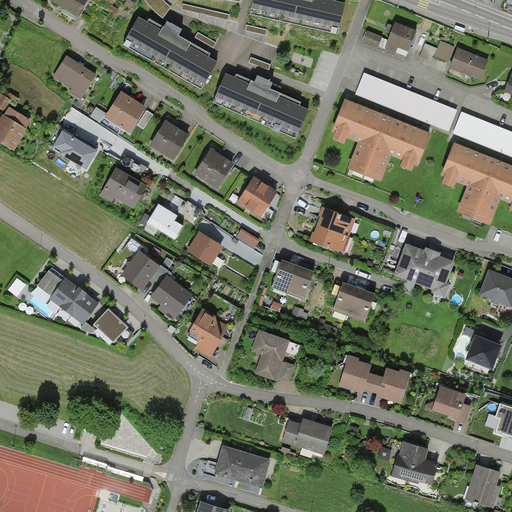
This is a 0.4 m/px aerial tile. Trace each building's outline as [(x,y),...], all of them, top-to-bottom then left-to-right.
[(49,0),(61,8),(77,18),(88,0),(49,0)] [(144,0),(145,1),(164,19),(172,7),(162,0),(144,0)] [(252,0),(251,9),(252,9),(250,15),(338,35),(345,5),(335,2),(335,0),(252,0)] [(230,15),(183,4),(181,9),(228,21),(230,15)] [(148,23),(138,17),(126,40),(127,40),(124,45),(201,90),(217,62),(208,57),(210,55),(179,37),(182,31),(167,23),(164,28),(149,20),(148,23)] [(417,32),(395,23),(392,30),(387,44),(388,44),(385,50),(396,54),(398,48),(409,53),(417,32)] [(267,30),(247,25),(245,31),(266,36),(267,30)] [(383,37),(368,31),(364,41),(379,48),(383,37)] [(217,43),(198,33),(195,38),(214,48),(217,43)] [(454,47),(440,41),(437,49),(434,57),(448,63),(454,47)] [(434,57),(437,49),(425,44),(419,57),(432,62),(434,57)] [(458,48),(450,69),(481,80),(488,60),(458,48)] [(80,65),(67,56),(53,77),(71,89),(69,92),(81,99),(97,76),(80,65)] [(271,65),(251,58),(249,63),(269,71),(271,65)] [(457,111),(364,73),(355,94),(449,132),(457,111)] [(235,78),(226,74),(215,98),(216,98),(214,104),(296,140),(309,111),(299,107),(301,103),(270,90),(273,84),(257,77),(255,83),(237,75),(235,78)] [(0,108),(6,113),(9,108),(12,110),(19,99),(2,88),(0,92),(0,108)] [(105,118),(130,134),(146,108),(121,92),(105,118)] [(386,116),(345,100),(332,133),(336,134),(333,141),(345,146),(347,139),(358,144),(348,170),(381,183),(391,157),(403,161),(401,168),(412,172),(414,166),(418,167),(431,134),(386,116)] [(100,123),(106,114),(96,107),(90,116),(100,123)] [(6,113),(4,116),(25,129),(30,121),(12,110),(9,108),(6,113)] [(153,115),(147,111),(138,125),(144,129),(153,115)] [(511,132),(462,112),(453,133),(511,157),(511,132)] [(4,116),(3,115),(0,120),(0,142),(14,151),(27,130),(25,129),(4,116)] [(149,146),(173,161),(189,136),(165,121),(149,146)] [(76,138),(63,130),(53,146),(62,151),(60,153),(86,169),(97,151),(76,138)] [(511,166),(495,160),(453,144),(440,176),(444,178),(442,185),(453,189),(456,183),(467,187),(457,214),(490,227),(500,200),(511,205),(509,212),(511,212),(511,166)] [(195,175),(219,190),(235,164),(211,149),(195,175)] [(147,187),(116,168),(100,194),(112,202),(115,198),(134,209),(141,197),(147,187)] [(238,202),(262,218),(278,192),(254,177),(238,202)] [(188,201),(175,193),(165,209),(159,205),(151,217),(147,223),(148,224),(175,240),(183,227),(175,222),(179,215),(187,202),(188,201)] [(203,212),(187,202),(179,215),(195,225),(203,212)] [(319,220),(317,226),(348,237),(349,238),(356,220),(322,207),(319,217),(320,217),(319,220)] [(147,223),(151,217),(146,214),(139,223),(142,226),(141,228),(143,230),(148,224),(147,223)] [(348,237),(317,226),(316,229),(314,233),(312,232),(309,242),(341,254),(348,237)] [(260,240),(242,229),(236,238),(255,249),(260,240)] [(187,252),(211,267),(223,247),(199,232),(187,252)] [(424,252),(406,245),(394,276),(433,290),(432,293),(445,298),(450,285),(447,284),(455,263),(440,257),(441,254),(432,251),(425,248),(424,252)] [(158,266),(139,252),(121,275),(142,291),(151,280),(152,279),(160,268),(158,266)] [(287,295),(298,267),(282,261),(271,289),(287,295)] [(159,264),(158,266),(160,268),(152,279),(160,285),(167,276),(170,278),(172,274),(159,264)] [(298,267),(287,295),(303,301),(314,273),(298,267)] [(51,297),(65,279),(52,268),(38,286),(51,297)] [(511,279),(505,277),(489,271),(479,295),(511,308),(511,279)] [(173,321),(193,296),(170,278),(167,276),(160,285),(150,298),(156,303),(160,306),(158,309),(173,321)] [(83,292),(65,279),(51,297),(49,299),(83,325),(99,304),(83,292)] [(349,317),(359,289),(343,283),(333,311),(349,317)] [(359,289),(349,317),(365,323),(375,295),(359,289)] [(264,297),(259,295),(256,304),(261,306),(264,297)] [(282,304),(273,301),(271,309),(279,311),(282,304)] [(305,310),(294,306),(291,314),(306,320),(309,314),(304,312),(305,310)] [(116,317),(109,309),(94,325),(113,344),(128,328),(116,317)] [(216,316),(203,309),(190,331),(196,335),(199,343),(195,349),(211,358),(229,326),(215,318),(216,316)] [(326,321),(320,319),(318,326),(337,332),(338,328),(325,324),(326,321)] [(96,330),(86,323),(80,329),(92,334),(96,330)] [(290,341),(259,330),(251,352),(261,355),(255,374),(278,382),(279,379),(285,362),(283,362),(286,355),(290,341)] [(368,335),(359,332),(357,339),(365,342),(368,335)] [(502,347),(475,336),(466,361),(493,371),(499,355),(502,347)] [(359,359),(348,356),(339,387),(363,394),(364,390),(369,373),(372,366),(359,362),(359,359)] [(296,366),(285,362),(279,379),(290,382),(296,366)] [(400,373),(386,369),(384,377),(378,394),(377,397),(402,404),(411,373),(401,370),(400,373)] [(384,377),(369,373),(364,390),(378,394),(384,377)] [(467,396),(440,387),(432,410),(450,417),(457,419),(459,420),(464,404),(467,396)] [(471,407),(464,404),(459,420),(457,419),(456,421),(465,424),(471,407)] [(499,429),(511,433),(511,408),(501,405),(498,414),(503,416),(499,429)] [(282,442),(324,455),(333,428),(307,420),(303,419),(301,425),(289,421),(282,442)] [(429,450),(403,442),(400,454),(398,454),(391,477),(419,485),(419,482),(432,485),(438,464),(428,461),(426,461),(429,450)] [(271,461),(223,446),(214,475),(237,482),(263,489),(271,461)] [(501,473),(476,465),(465,500),(494,509),(501,487),(497,486),(501,473)] [(219,508),(201,502),(197,511),(229,511),(230,511),(219,508)]
